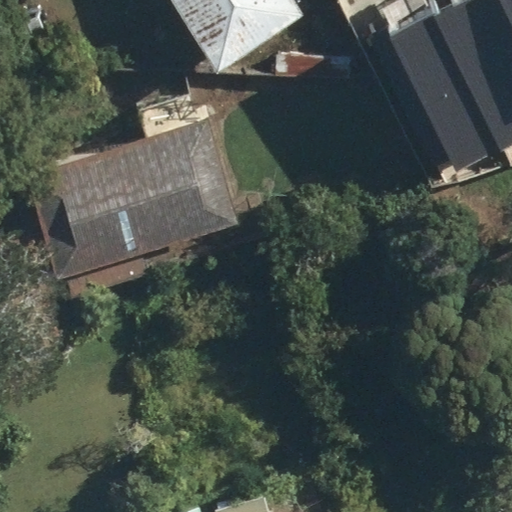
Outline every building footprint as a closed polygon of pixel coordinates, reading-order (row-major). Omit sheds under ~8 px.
[(284,0),(155,0),(196,68),(291,11),(284,0)] [(434,154),(495,124),(433,0),(406,0),(368,19),(434,154)] [(511,0),(433,0),(495,124),(511,115),(511,0)] [(196,114),(6,167),(36,273),(226,220),(196,114)] [(263,511),(256,488),(196,508),(197,511),(263,511)]
